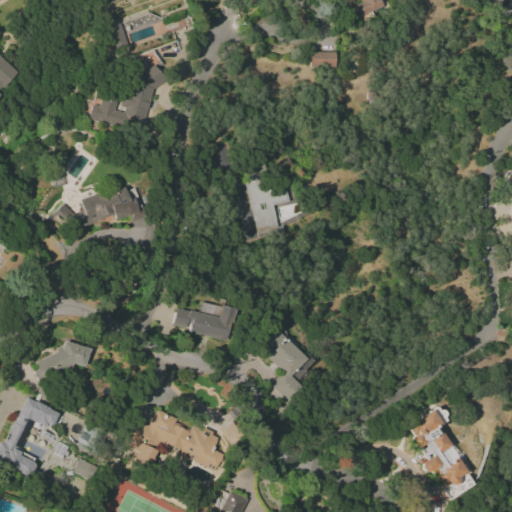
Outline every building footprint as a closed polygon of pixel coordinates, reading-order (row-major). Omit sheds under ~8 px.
[(356,0),(358,3),(346,7),(350,19),(379,9),(376,0),(356,0)] [(511,0),(488,0),(489,5),(503,11),(511,9),(511,6),(511,0)] [(308,67),(333,68),(334,52),(308,52),(308,67)] [(0,96),(18,69),(0,57),(0,96)] [(244,172),(259,238),(285,232),(283,223),(306,218),(304,206),(295,208),(289,183),(264,189),(259,169),(244,172)] [(134,188),(124,191),(123,186),(77,200),(81,211),(67,215),(64,207),(52,211),(59,231),(112,215),(113,220),(133,214),(133,217),(142,215),(134,188)] [(234,309),(200,302),(197,313),(175,308),(171,325),(188,329),(187,333),(227,342),(234,309)] [(281,371),(268,385),(285,400),(299,385),(295,381),(312,361),(272,325),(257,342),(265,349),(261,354),(281,371)] [(89,349),(60,340),(54,361),(37,356),(32,374),(50,379),(53,368),(67,373),(70,363),(84,367),(89,349)] [(54,412),(23,397),(0,445),(0,464),(27,478),(34,462),(16,453),(32,421),(46,428),(54,412)] [(463,472),(436,425),(445,420),(437,407),(405,426),(412,438),(410,439),(424,463),(423,463),(439,490),(457,480),(455,477),(463,472)] [(215,470),(221,455),(211,450),(216,438),(174,420),(174,418),(155,410),(148,426),(133,420),(121,447),(152,460),(156,450),(153,449),(155,444),(215,470)] [(84,478),(90,465),(76,459),(71,472),(84,478)] [(456,478),(458,480),(443,489),(449,499),(472,485),(465,473),(456,478)] [(238,511),(244,498),(226,491),(217,511),(238,511)]
